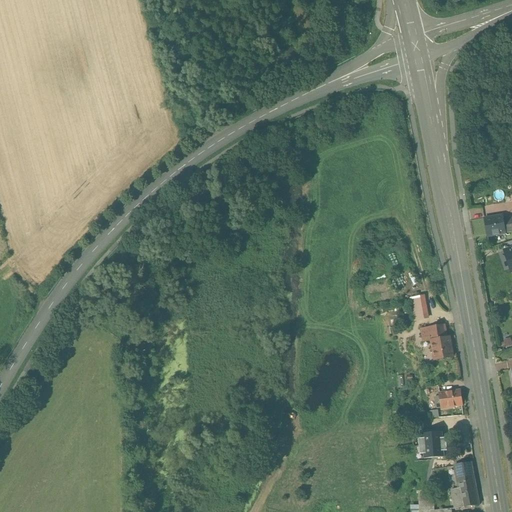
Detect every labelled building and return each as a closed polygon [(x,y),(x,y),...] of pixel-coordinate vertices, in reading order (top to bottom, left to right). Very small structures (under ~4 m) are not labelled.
[(502,216),(485,219),(488,237),(511,232),(511,218),(503,220),(502,216)] [(412,298),(418,321),(431,318),(425,294),(412,298)] [(431,340),(446,338),(444,326),(422,330),(424,342),(431,340)] [(434,360),(453,357),(450,337),(446,338),(431,340),(434,360)] [(504,346),(511,345),(511,338),(503,339),(504,346)] [(433,387),(434,395),(446,393),(444,385),(433,387)] [(446,393),(434,395),(436,409),(462,405),(460,391),(446,393)] [(442,446),(441,433),(421,435),(422,447),(442,446)] [(443,459),(442,446),(422,447),(423,460),(443,459)] [(455,509),(479,505),(471,463),(455,466),(459,489),(452,490),(455,509)] [(451,511),(452,509),(430,511),(430,493),(419,494),(419,511),(451,511)]
